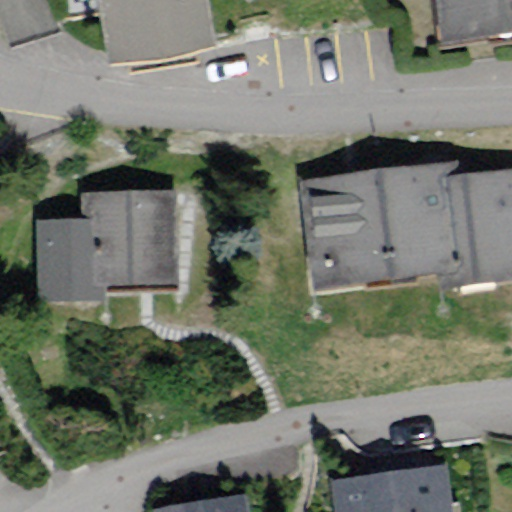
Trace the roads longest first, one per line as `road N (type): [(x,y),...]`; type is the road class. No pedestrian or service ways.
road 1 (residential): [(511,119),(270,132),(41,93),(0,76)]
road 2 (residential): [(511,408),(326,425),(150,468),(60,511)]
